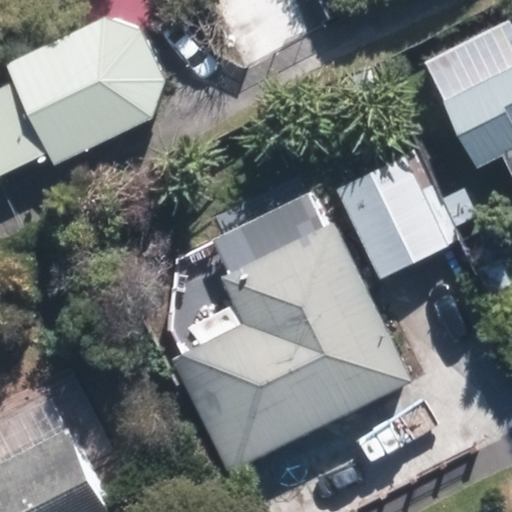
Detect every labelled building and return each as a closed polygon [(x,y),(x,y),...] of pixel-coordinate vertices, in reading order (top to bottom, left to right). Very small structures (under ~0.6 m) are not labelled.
[(64,163),(164,114),(178,78),(153,30),(115,14),(16,63),(24,79),(0,90),(0,164),(6,177),(59,151),(64,163)] [(511,73),(449,106),(481,167),(505,155),(511,168),(511,73)] [(415,153),(347,186),(390,277),(459,244),(415,153)] [(183,356),(238,471),(423,381),(345,220),(232,275),(255,322),(183,356)] [(0,511),(111,511),(67,427),(0,463),(0,511)]
